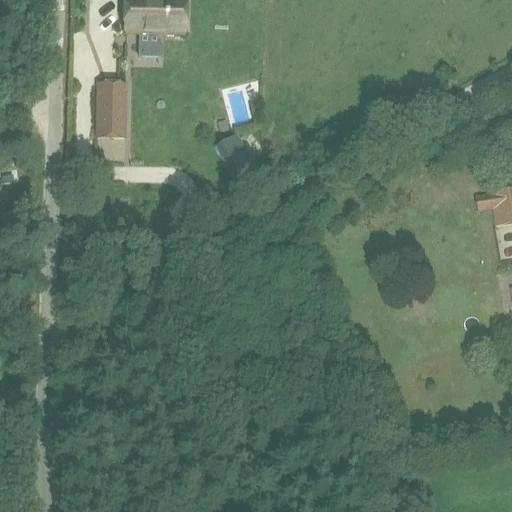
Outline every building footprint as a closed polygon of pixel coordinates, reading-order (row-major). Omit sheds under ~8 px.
[(184,0),(124,0),(124,34),(139,35),(138,57),(162,58),(163,35),(184,36),(184,0)] [(97,85),(96,140),(124,140),(126,86),(97,85)] [(255,171),(236,137),(215,149),(234,183),(255,171)] [(121,175),(121,185),(137,184),(135,146),(104,148),(105,176),(121,175)] [(511,225),(511,196),(511,192),(489,195),(489,197),(475,200),(478,213),(493,211),(496,228),(511,225)]
